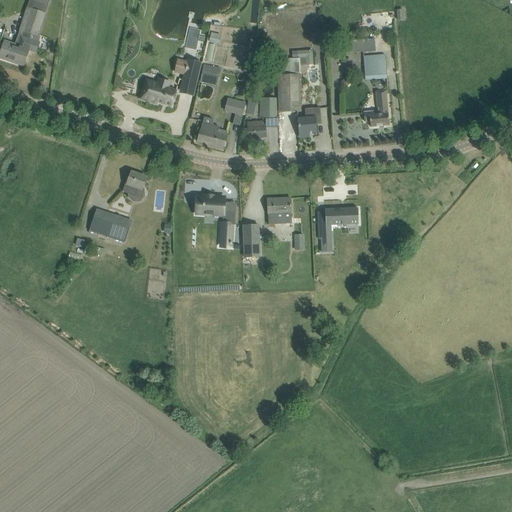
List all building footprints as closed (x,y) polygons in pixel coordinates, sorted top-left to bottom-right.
[(0,44),(0,53),(0,54),(0,56),(15,61),(15,63),(24,66),(29,50),(36,53),(39,43),(41,37),(38,35),(45,12),(49,0),(34,0),(31,8),(27,7),(19,30),(24,32),(32,34),(29,41),(21,39),(19,47),(4,42),(3,45),(0,44)] [(211,33),(209,42),(219,44),(221,35),(211,33)] [(339,55),(364,52),(375,51),(374,40),(363,41),(338,44),(339,55)] [(312,50),(301,51),(302,65),(314,64),(312,50)] [(366,80),(388,78),(385,56),(364,58),(366,80)] [(301,75),(300,75),(300,59),(278,60),(279,112),(295,112),(294,106),(301,106),(301,96),(301,75)] [(184,81),(181,92),(193,95),(196,84),(200,63),(188,60),(188,63),(185,75),(184,81)] [(216,87),(218,78),(220,69),(204,65),(200,84),(216,87)] [(273,70),(265,70),(264,79),(272,80),(273,70)] [(146,80),(140,99),(157,104),(157,103),(172,107),(177,91),(168,88),(170,83),(159,80),(158,83),(146,80)] [(389,125),(388,115),(386,94),(389,94),(389,90),(376,92),(378,108),(380,108),(380,111),(364,113),(364,122),(370,121),(371,127),(389,125)] [(277,117),(277,98),(260,98),(260,117),(277,117)] [(244,116),(246,103),(228,99),(225,112),(244,116)] [(307,118),(298,119),(300,134),(300,138),(310,137),(309,133),(316,133),(315,123),(315,117),(314,118),(313,110),(307,110),(307,118)] [(220,128),(214,126),(214,119),(204,117),(203,124),(202,123),(200,132),(198,142),(223,148),(227,132),(219,130),(220,128)] [(264,125),(264,121),(258,122),(258,121),(247,122),(248,139),(267,137),(266,125),(264,125)] [(142,191),(143,187),(146,177),(131,172),(127,184),(125,183),(123,192),(135,196),(138,189),(142,191)] [(197,196),(196,214),(223,215),(222,239),(231,239),(232,239),(232,225),(235,225),(235,212),(224,212),(224,202),(225,198),(213,197),(213,196),(206,196),(206,197),(197,196)] [(292,225),(291,208),(291,198),(267,199),(269,226),(292,225)] [(386,214),(386,202),(375,202),(374,214),(386,214)] [(321,240),(322,245),(324,245),(324,247),(326,246),(326,245),(327,245),(327,232),(331,232),(331,225),(359,224),(358,208),(325,210),(325,212),(318,213),(319,240),(321,240)] [(131,221),(96,210),(90,231),(114,239),(116,232),(126,236),(131,221)] [(159,229),(163,233),(167,229),(162,225),(159,229)] [(244,259),(261,258),(260,225),(243,225),(244,259)] [(295,251),(305,250),(304,235),(295,235),(295,251)] [(84,250),(86,240),(76,238),(75,249),(84,250)]
